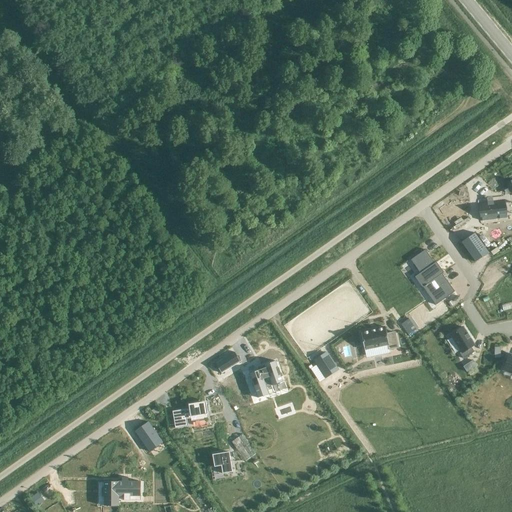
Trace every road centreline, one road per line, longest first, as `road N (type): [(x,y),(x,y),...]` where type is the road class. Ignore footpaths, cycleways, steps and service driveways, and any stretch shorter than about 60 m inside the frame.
road 1 (unclassified): [(0,476),(511,117)]
road 2 (residential): [(421,208),(0,502)]
road 3 (residential): [(421,208),(468,269),(477,314),(486,323),(511,322)]
